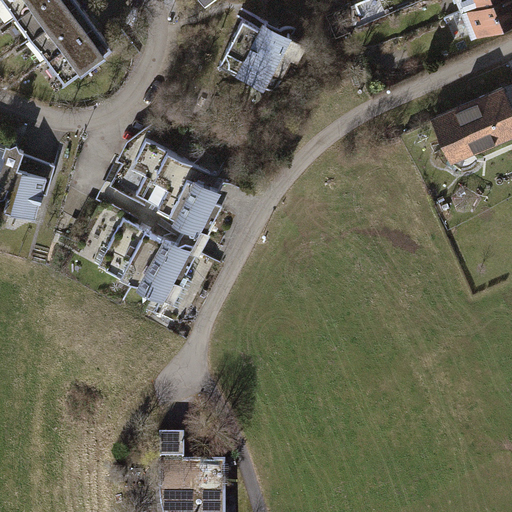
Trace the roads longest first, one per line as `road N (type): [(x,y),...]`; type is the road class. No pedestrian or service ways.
road 1 (residential): [(511,46),(329,135),(283,182),(233,263),(204,325),(199,357),(260,511)]
road 2 (residential): [(149,0),(151,57),(117,109),(94,119),(57,119),(0,99)]
